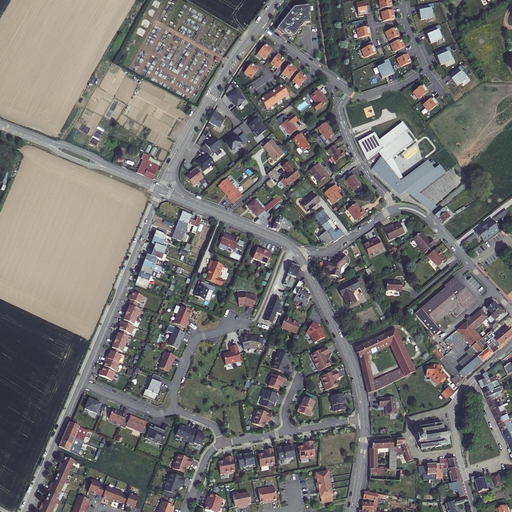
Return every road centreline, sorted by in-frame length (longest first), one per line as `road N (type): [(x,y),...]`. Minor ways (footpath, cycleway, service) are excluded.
road 1 (tertiary): [(80,381),(160,189)]
road 2 (tertiary): [(160,189),(259,26)]
road 3 (residential): [(297,251),(351,360),(364,419)]
road 4 (residential): [(0,125),(160,189)]
road 5 (residential): [(392,209),(424,215),(511,308)]
road 6 (tertiary): [(23,511),(80,381)]
road 7 (residential): [(176,410),(173,390),(194,341),(244,324)]
road 8 (residential): [(471,380),(505,452),(463,472)]
